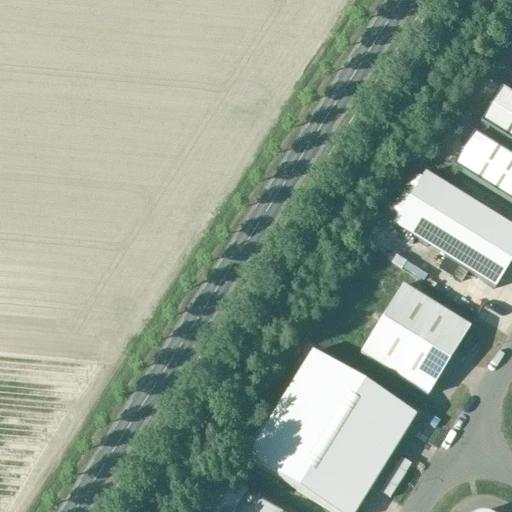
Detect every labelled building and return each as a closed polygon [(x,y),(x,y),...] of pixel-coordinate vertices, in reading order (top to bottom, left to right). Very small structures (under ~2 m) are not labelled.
[(511,97),(500,91),(479,124),(511,144),(511,97)] [(451,168),(511,206),(511,159),(472,134),(451,168)] [(511,230),(424,175),(391,227),(492,291),(511,259),(511,230)] [(359,355),(427,397),(469,329),(401,287),(359,355)] [(311,353),(245,460),(328,511),(355,511),(415,417),(311,353)] [(275,511),(220,478),(198,511),(275,511)]
